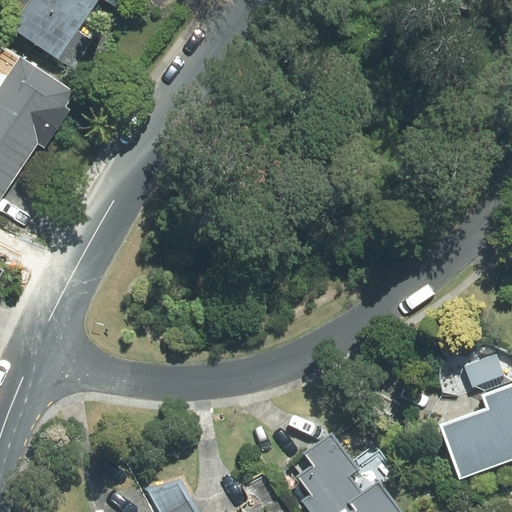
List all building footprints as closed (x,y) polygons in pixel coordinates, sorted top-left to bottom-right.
[(103,0),(116,9),(122,0),(29,0),(11,26),(74,70),(94,40),(78,29),(98,0),(103,0)] [(71,109),(65,105),(74,92),(6,45),(0,53),(0,199),(39,144),(44,147),(71,109)] [(511,426),(511,350),(470,366),(477,384),(432,401),(450,449),(511,426)] [(355,457),(318,409),(292,424),(303,435),(287,447),(302,465),(293,472),(313,497),(310,500),(322,511),(394,511),(410,494),(367,451),(355,457)] [(169,446),(132,457),(165,510),(194,499),(169,446)] [(196,511),(228,511),(220,500),(196,511)]
